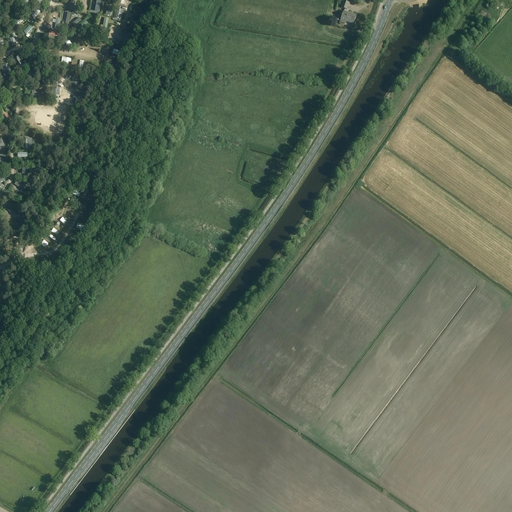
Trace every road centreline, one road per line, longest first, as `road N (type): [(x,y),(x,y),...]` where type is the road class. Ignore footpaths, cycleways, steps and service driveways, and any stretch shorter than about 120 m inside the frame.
road 1 (track): [(455,0),(291,239),(82,511)]
road 2 (primary): [(48,511),(290,188),(354,81),(389,0)]
road 3 (track): [(163,0),(131,77),(105,201),(0,368)]
